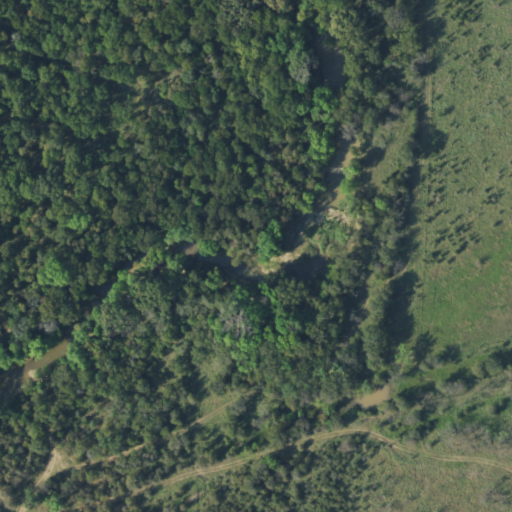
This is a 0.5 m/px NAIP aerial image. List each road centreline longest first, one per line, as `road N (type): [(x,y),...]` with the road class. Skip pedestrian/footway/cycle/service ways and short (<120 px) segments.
road 1 (track): [(40,511),(207,456),(349,427),(511,473)]
road 2 (track): [(26,511),(34,426),(20,357),(0,315)]
